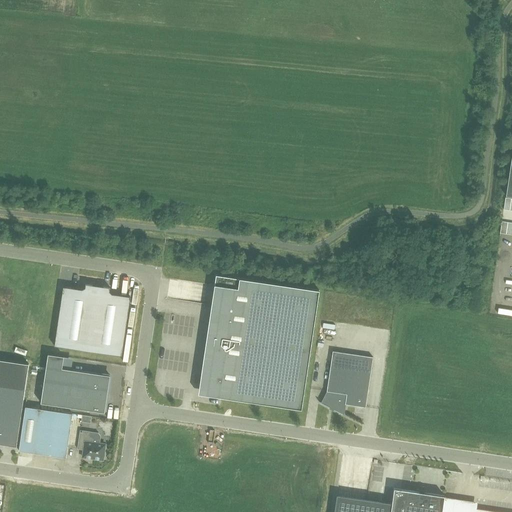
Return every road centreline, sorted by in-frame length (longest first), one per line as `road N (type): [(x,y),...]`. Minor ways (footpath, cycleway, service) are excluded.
road 1 (unclassified): [(511,465),(135,409)]
road 2 (unclassified): [(135,409),(152,277),(0,254)]
road 3 (unclassified): [(0,471),(122,489),(135,409)]
